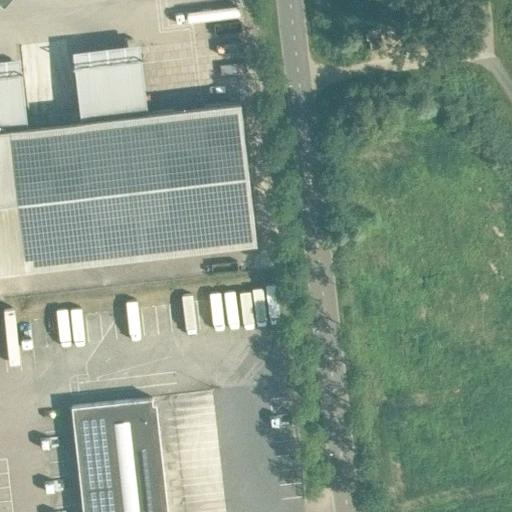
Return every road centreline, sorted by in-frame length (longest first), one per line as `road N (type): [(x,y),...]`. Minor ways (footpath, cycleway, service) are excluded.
road 1 (unclassified): [(348,511),(289,0)]
road 2 (unknown): [(348,511),(312,507),(289,492),(240,389),(214,364),(186,359),(0,376)]
